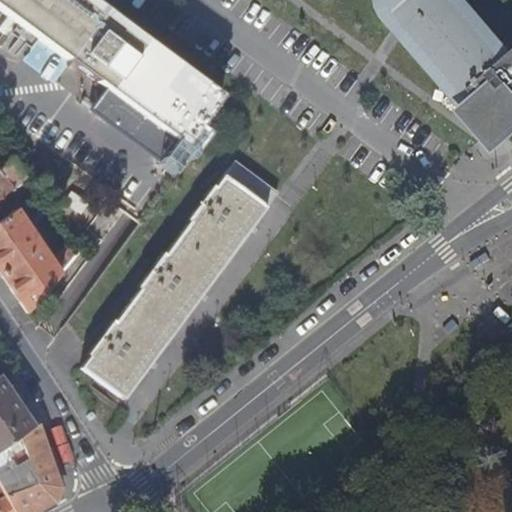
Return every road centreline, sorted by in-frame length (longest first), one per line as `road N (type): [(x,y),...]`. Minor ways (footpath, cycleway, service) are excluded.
road 1 (secondary): [(488,225),(452,241),(178,468),(96,502)]
road 2 (residential): [(0,335),(96,502)]
